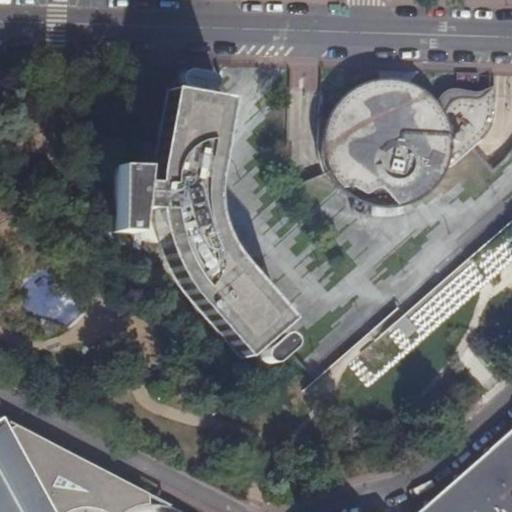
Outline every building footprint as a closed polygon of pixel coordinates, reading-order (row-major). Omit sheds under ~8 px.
[(326,176),(338,192),(358,206),(370,209),(376,209),(381,209),(388,209),(394,208),(402,207),(411,204),(421,198),(431,189),(436,182),(444,167),(448,169),(472,150),(491,124),(493,113),(493,103),(484,105),(474,104),(452,98),(449,98),(446,99),(435,105),(421,91),(409,84),(401,82),(385,80),(359,86),(343,96),(328,112),(322,124),(319,144),(321,163),(326,176)] [(151,169),(112,168),(110,233),(134,234),(134,211),(150,211),(160,253),(183,294),(240,359),(283,321),(219,244),(208,212),(208,181),(223,102),(165,92),(151,169)] [(376,209),(370,209),(369,216),(375,217),(380,218),(386,218),(394,217),(399,216),(403,214),(402,207),(394,208),(388,209),(381,209),(376,209)] [(273,336),(256,351),(255,353),(254,354),(254,358),(255,360),(256,362),(258,363),(260,364),(262,364),(265,364),(267,362),(283,348),(284,346),(285,344),(285,342),(285,340),(284,337),(281,335),(279,335),(276,334),(273,336)] [(0,511),(176,511),(175,511),(172,509),(167,507),(158,505),(152,504),(143,504),(137,506),(131,509),(124,511),(51,511),(47,503),(5,428),(1,419),(0,419),(0,511)] [(511,511),(511,427),(492,446),(487,450),(485,449),(483,451),(482,452),(483,454),(457,476),(455,476),(453,476),(451,480),(450,481),(450,483),(428,502),(426,501),(423,502),(423,504),(423,507),(420,509),(416,511),(511,511)]
